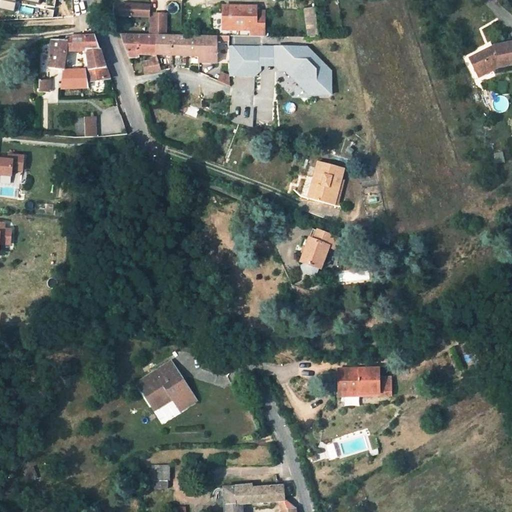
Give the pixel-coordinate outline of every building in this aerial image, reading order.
[(0,0),(0,9),(13,12),(15,0),(0,0)] [(149,6),(122,5),(122,15),(149,16),(149,6)] [(225,6),(224,28),(253,29),(253,35),(253,37),(265,37),(265,12),(258,12),(258,7),(225,6)] [(306,9),(310,38),(320,38),(315,8),(306,9)] [(151,35),(165,35),(165,26),(161,26),(161,15),(151,15),(151,35)] [(84,37),(86,51),(99,50),(94,36),(84,37)] [(124,36),(131,58),(139,57),(140,55),(153,55),(157,56),(157,37),(124,36)] [(65,52),(86,51),(84,37),(66,37),(65,41),(67,41),(65,52)] [(217,38),(157,37),(157,56),(200,57),(201,63),(217,63),(217,42),(217,38)] [(51,41),(48,69),(63,70),(65,52),(67,41),(65,41),(51,41)] [(494,46),(470,57),(477,71),(484,68),(486,73),(501,66),(511,64),(511,49),(511,43),(494,46)] [(230,75),(255,75),(260,70),(260,65),(260,47),(230,47),(230,75)] [(260,47),(260,65),(276,66),(275,47),(260,47)] [(286,70),(310,95),(331,94),(331,71),(307,48),(275,47),(276,66),(280,70),(286,70)] [(86,51),(89,70),(105,68),(99,50),(86,51)] [(152,61),(145,62),(147,74),(161,72),(159,64),(158,58),(153,58),(152,61)] [(89,70),(63,70),(62,79),(61,90),(88,88),(88,83),(109,79),(105,68),(89,70)] [(484,68),(477,71),(479,76),(486,73),(484,68)] [(47,77),(62,79),(63,70),(48,69),(47,77)] [(94,116),(74,117),(75,137),(94,137),(94,116)] [(9,160),(0,159),(0,175),(12,176),(12,170),(23,171),(24,157),(9,155),(9,160)] [(335,206),(345,169),(318,163),(314,178),(316,178),(315,183),(313,183),(313,184),(319,186),(315,200),(335,206)] [(315,200),(319,186),(313,184),(308,199),(315,200)] [(6,224),(0,223),(0,244),(11,245),(12,230),(6,230),(6,224)] [(342,241),(314,231),(310,242),(304,240),(301,249),(307,251),(302,263),(304,264),(299,279),(314,284),(319,269),(321,270),(330,247),(339,250),(342,241)] [(384,267),(385,274),(392,273),(391,266),(384,267)] [(434,320),(425,323),(428,329),(448,322),(446,316),(441,318),(439,313),(432,315),(434,320)] [(455,333),(464,355),(475,350),(471,341),(474,336),(470,327),(455,333)] [(472,353),(462,357),(466,364),(475,360),(472,353)] [(170,361),(137,383),(151,404),(153,403),(157,408),(166,402),(164,399),(170,395),(180,411),(196,401),(183,380),(180,383),(176,377),(179,375),(170,361)] [(379,369),(339,370),(340,392),(359,391),(359,394),(380,393),(379,376),(379,369)] [(379,376),(380,393),(380,396),(393,396),(392,376),(379,376)] [(448,410),(442,413),(445,419),(451,415),(448,410)] [(169,480),(170,466),(149,466),(149,474),(145,474),(145,487),(148,487),(154,487),(154,489),(168,488),(168,480),(169,480)] [(242,511),(242,505),(278,502),(286,501),(285,500),(284,486),(252,489),(252,485),(222,488),(223,511),(242,511)] [(278,502),(280,511),(295,508),(286,501),(278,502)]
